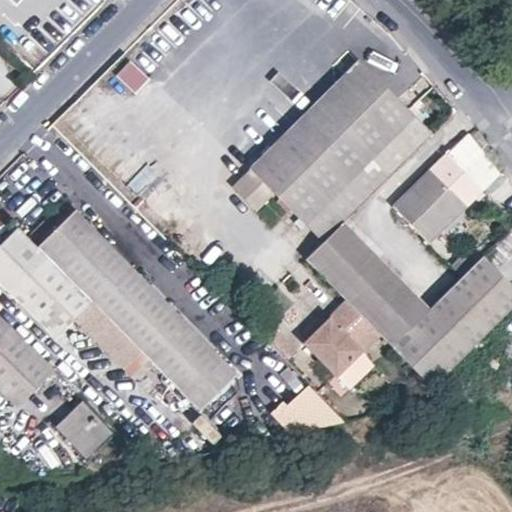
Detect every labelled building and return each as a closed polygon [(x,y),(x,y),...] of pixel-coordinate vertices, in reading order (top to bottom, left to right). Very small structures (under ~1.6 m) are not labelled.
[(0,0),(13,12),(24,0),(0,0)] [(116,74),(134,92),(148,78),(130,60),(116,74)] [(343,221),(431,134),(358,61),(250,168),(256,174),(275,192),(323,241),(343,221)] [(500,171),(470,131),(446,155),(481,190),(500,171)] [(481,190),(446,155),(394,206),(428,241),(481,190)] [(239,191),(256,174),(250,168),(233,185),(239,191)] [(275,192),(256,174),(239,191),(257,210),(275,192)] [(37,246),(91,300),(199,409),(237,372),(74,210),(37,246)] [(392,346),(430,308),(343,221),(323,241),(305,259),(346,300),(378,332),(392,346)] [(37,246),(19,227),(0,245),(0,278),(56,334),(91,300),(37,246)] [(511,305),(511,284),(483,255),(430,308),(392,346),(432,385),(511,305)] [(231,304),(241,314),(261,295),(250,284),(231,304)] [(378,332),(346,300),(329,317),(360,349),(378,332)] [(54,369),(0,314),(0,389),(17,406),(54,369)] [(360,349),(329,317),(304,342),(335,374),(360,349)] [(265,338),(286,359),(296,349),(276,328),(265,338)] [(349,387),(374,362),(360,349),(335,374),(349,387)] [(305,448),(340,415),(306,379),(271,412),(305,448)] [(56,426),(85,456),(109,432),(80,402),(56,426)]
